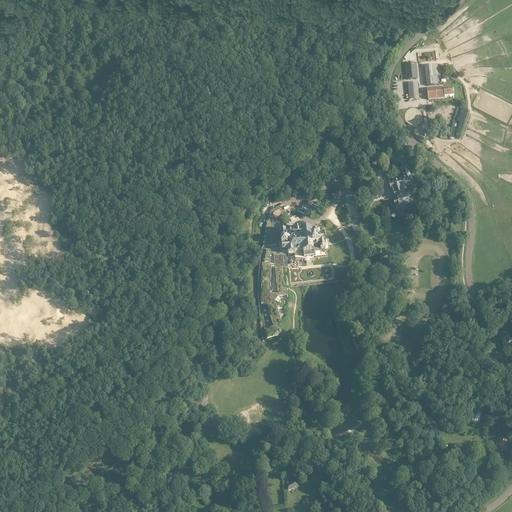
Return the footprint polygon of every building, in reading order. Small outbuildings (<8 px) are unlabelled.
[(415,63),(406,64),(407,80),(417,79),(415,63)] [(437,65),(424,66),(427,86),(439,85),(437,65)] [(417,83),(407,84),(409,100),(419,99),(417,83)] [(443,88),(427,89),(428,100),(445,99),(445,98),(447,98),(447,97),(454,96),(453,88),(444,89),(443,88)] [(408,170),(407,168),(401,169),(404,179),(388,184),(390,190),(392,190),(395,201),(394,201),(395,206),(397,210),(401,209),(401,211),(403,211),(408,210),(407,205),(410,204),(408,197),(405,198),(402,187),(413,184),(411,177),(410,177),(409,174),(410,174),(409,170),(408,170)] [(263,247),(265,247),(276,246),(273,215),(273,214),(274,213),(281,209),(279,206),(271,210),(270,211),(270,212),(269,214),(267,218),(268,219),(267,220),(267,221),(266,223),(267,224),(265,228),(266,229),(264,234),(265,234),(263,239),(264,239),(262,244),(263,244),(263,247)] [(288,254),(294,254),(294,252),(303,251),(303,253),(304,257),(314,256),(314,254),(321,253),(321,251),(325,250),(325,246),(326,246),(324,234),(320,235),(319,231),(312,232),(311,229),(301,231),(301,228),(293,229),(294,232),(286,233),(286,231),(280,232),(281,240),(281,246),(282,246),(282,253),(288,253),(288,254)] [(286,305),(286,304),(286,303),(286,298),(291,298),(290,288),(289,288),(286,261),(286,255),(273,256),(274,266),(270,265),(270,261),(270,257),(271,257),(270,250),(265,250),(263,264),(262,264),(262,267),(261,299),(261,304),(261,305),(266,303),(273,327),(264,330),(267,339),(261,341),(262,346),(262,351),(263,350),(263,356),(271,350),(271,351),(272,351),(273,350),(274,350),(275,348),(276,347),(277,346),(278,344),(279,343),(278,340),(280,340),(279,338),(278,336),(278,334),(282,333),(285,332),(284,332),(283,326),(277,309),(280,308),(284,307),(285,307),(285,306),(286,306),(286,305)] [(506,332),(502,334),(503,337),(501,338),(501,339),(501,340),(502,341),(503,343),(506,342),(507,344),(508,343),(509,343),(510,343),(510,342),(511,342),(508,334),(508,335),(506,332)] [(504,417),(486,411),(484,416),(503,422),(504,417)] [(497,443),(496,448),(506,451),(507,446),(506,446),(507,443),(498,441),(498,444),(497,443)] [(287,491),(297,486),(291,474),(287,477),(287,491)]
